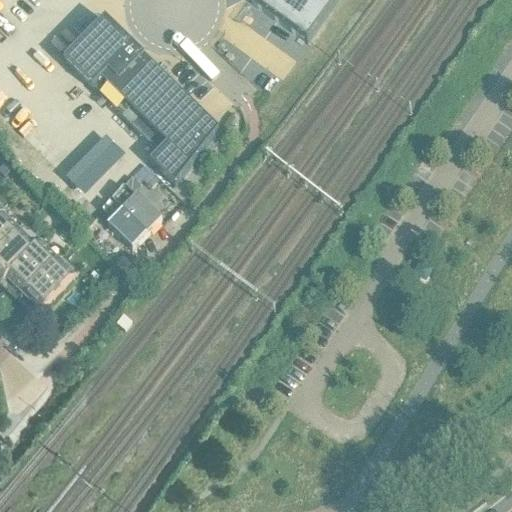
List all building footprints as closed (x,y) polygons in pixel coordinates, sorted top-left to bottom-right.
[(243,0),(246,4),(307,48),(340,0),(243,0)] [(105,24),(63,67),(72,76),(157,159),(149,168),(175,193),(219,136),(105,24)] [(124,192),(117,199),(128,209),(122,215),(147,239),(161,224),(136,200),(134,202),(124,192)] [(118,212),(109,221),(112,224),(107,230),(132,255),(147,239),(122,215),(128,209),(117,199),(111,206),(118,212)] [(0,220),(0,254),(18,236),(17,236),(2,221),(1,220),(0,220)] [(18,236),(0,254),(0,285),(2,288),(7,283),(6,282),(39,249),(38,248),(41,246),(25,229),(17,236),(18,236)] [(56,266),(39,249),(6,282),(7,283),(23,299),(56,266)] [(74,283),(56,266),(23,299),(40,317),(74,283)] [(123,320),(117,328),(124,335),(131,327),(123,320)]
